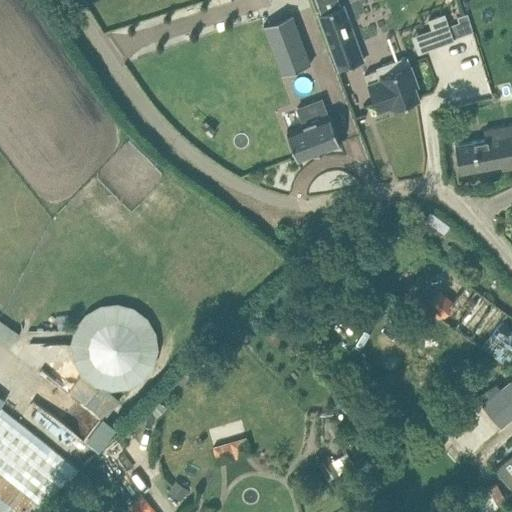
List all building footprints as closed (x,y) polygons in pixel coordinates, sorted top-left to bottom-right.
[(343,4),(319,13),(339,69),(363,60),(343,4)] [(472,32),(467,13),(457,16),(458,22),(449,25),(444,13),(428,19),(437,46),(454,40),(454,39),(472,32)] [(292,14),(263,25),(282,74),(311,64),(292,14)] [(378,68),(365,73),(364,73),(378,110),(391,105),(391,108),(403,103),(405,107),(417,102),(416,99),(419,98),(414,85),(417,84),(407,55),(377,66),(378,68)] [(297,107),(303,124),(287,130),(298,160),(314,154),(315,155),(325,151),(325,150),(341,144),(329,114),(328,114),(322,98),(297,107)] [(511,166),(511,124),(484,129),(486,138),(455,144),(460,172),(501,165),(502,169),(511,166)] [(426,313),(504,363),(511,352),(511,316),(467,283),(419,238),(415,242),(395,220),(351,262),(365,276),(419,320),(426,313)] [(320,298),(313,305),(329,322),(337,315),(320,298)] [(69,341),(43,344),(45,367),(57,376),(58,384),(106,418),(118,401),(116,385),(141,382),(158,359),(153,319),(128,301),(95,305),(69,341)] [(19,332),(0,319),(0,340),(9,347),(19,332)] [(511,416),(511,401),(500,387),(496,383),(475,395),(501,425),(511,416)] [(0,511),(31,511),(40,504),(42,505),(78,469),(0,406),(3,401),(0,399),(0,511)] [(159,401),(151,409),(157,416),(166,408),(159,401)] [(104,417),(87,440),(101,450),(118,428),(104,417)] [(344,451),(329,462),(337,473),(352,462),(344,451)] [(511,454),(494,470),(511,490),(511,454)] [(174,479),(167,490),(179,499),(187,488),(174,479)] [(486,486),(468,496),(476,511),(488,511),(499,506),(486,486)]
